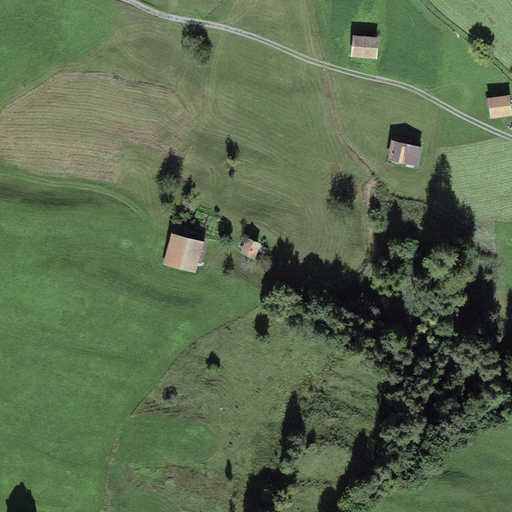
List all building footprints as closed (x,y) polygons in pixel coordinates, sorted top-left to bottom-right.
[(378,38),(353,36),(351,56),(376,58),(378,38)] [(511,112),(509,95),(488,98),(491,118),(511,115),(511,112)] [(423,146),(391,140),(387,160),(419,166),(423,146)] [(171,233),(162,265),(195,273),(204,242),(171,233)] [(261,244),(247,238),(240,254),(254,260),(261,244)]
